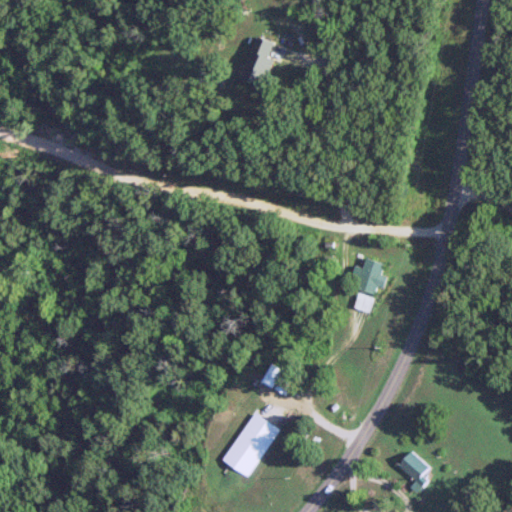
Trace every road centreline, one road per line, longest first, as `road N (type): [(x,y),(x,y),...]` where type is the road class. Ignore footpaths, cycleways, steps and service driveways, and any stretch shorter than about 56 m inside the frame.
road 1 (tertiary): [(481,0),(455,181),(424,294),(355,442),(302,511)]
road 2 (residential): [(443,231),(329,226),(238,196),(130,175),(0,129)]
